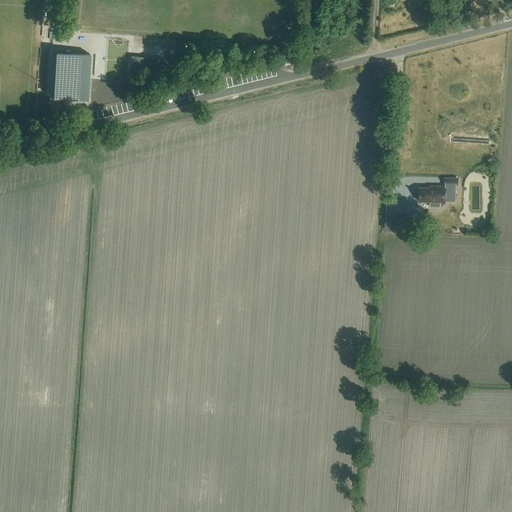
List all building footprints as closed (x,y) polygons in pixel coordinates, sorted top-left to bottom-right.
[(55,51),(53,98),(87,100),(90,54),(55,51)] [(131,57),(130,72),(147,73),(147,68),(164,70),(164,59),(164,60),(131,57)] [(419,188),(419,202),(430,202),(430,207),(440,207),(440,203),(445,204),(445,202),(445,197),(455,197),(456,185),(445,185),(445,187),(435,187),(435,188),(430,188),(419,188)] [(410,232),(411,220),(397,218),(396,230),(410,232)] [(434,229),(452,229),(452,218),(434,218),(434,229)]
